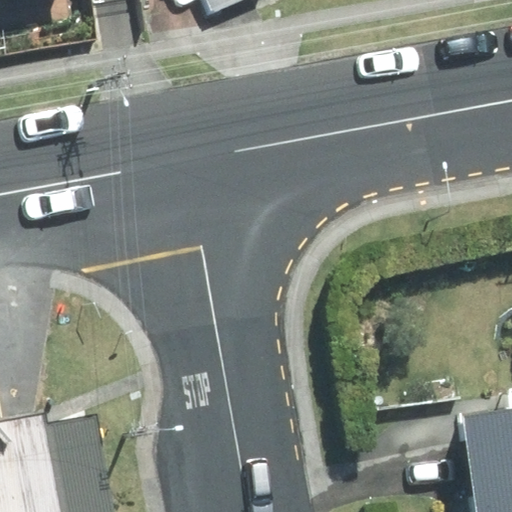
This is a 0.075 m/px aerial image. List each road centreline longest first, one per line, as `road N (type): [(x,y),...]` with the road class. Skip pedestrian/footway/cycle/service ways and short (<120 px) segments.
road 1 (residential): [(250,511),(184,160)]
road 2 (tertiary): [(184,160),(511,100)]
road 3 (tertiary): [(0,194),(184,160)]
